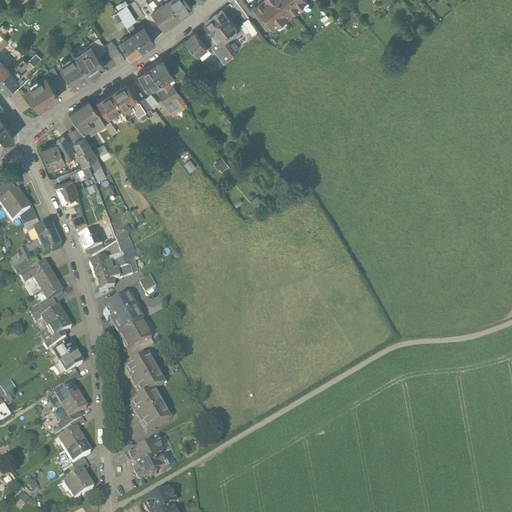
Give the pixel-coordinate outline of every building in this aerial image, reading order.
[(180,18),(167,0),(166,0),(151,11),(150,12),(156,21),(162,30),(180,18)] [(167,0),(180,18),(192,10),(184,0),(167,0)] [(291,13),(280,0),(263,0),(256,6),(263,15),(263,16),(268,22),(269,22),(273,28),(291,13)] [(280,0),(291,13),(306,1),(305,0),(280,0)] [(126,26),(130,33),(135,30),(131,24),(144,16),(140,8),(135,1),(117,12),(117,13),(126,26)] [(150,25),(156,21),(150,12),(151,11),(146,4),(140,8),(144,16),(150,25)] [(226,18),(222,11),(214,18),(203,24),(212,36),(217,42),(221,40),(217,34),(213,27),(226,18)] [(122,28),(126,26),(117,13),(114,15),(118,22),(114,24),(118,31),(122,28)] [(217,34),(221,40),(223,43),(225,41),(232,36),(230,34),(236,29),(227,17),(226,18),(213,27),(217,34)] [(257,32),(248,19),(242,24),(252,37),(257,32)] [(130,33),(141,50),(154,42),(143,25),(135,30),(130,33)] [(141,50),(130,33),(118,41),(129,58),(141,50)] [(201,41),(195,33),(186,41),(198,55),(207,48),(201,41)] [(208,40),(213,45),(217,42),(212,36),(208,40)] [(208,50),(210,48),(210,47),(213,45),(208,40),(206,37),(201,41),(207,48),(208,50)] [(90,47),(96,56),(105,50),(104,47),(98,38),(88,45),(89,47),(90,47)] [(235,55),(225,41),(223,43),(221,40),(217,42),(213,45),(210,47),(210,48),(221,61),(224,64),(235,55)] [(112,42),(104,47),(105,50),(111,58),(119,53),(112,42)] [(89,47),(74,57),(88,78),(105,67),(99,59),(99,60),(96,56),(90,47),(89,47)] [(34,53),(27,60),(33,66),(40,58),(34,53)] [(16,63),(21,68),(26,63),(25,62),(27,60),(23,56),(16,63)] [(74,57),(74,56),(59,66),(73,88),(88,78),(74,57)] [(150,67),(165,90),(172,85),(170,83),(168,84),(165,79),(172,75),(162,59),(150,67)] [(213,74),(224,64),(221,61),(209,70),(213,74)] [(0,79),(8,72),(0,62),(0,79)] [(0,79),(0,87),(5,93),(18,81),(13,76),(21,68),(16,63),(8,72),(0,79)] [(165,90),(150,67),(137,75),(148,91),(155,86),(159,93),(165,90)] [(48,72),(54,81),(59,78),(53,69),(48,72)] [(43,75),(44,78),(49,85),(54,81),(48,72),(43,75)] [(190,91),(196,85),(184,72),(179,77),(190,91)] [(49,85),(44,78),(23,91),(37,111),(42,108),(43,109),(47,106),(46,105),(58,98),(49,85)] [(135,100),(125,84),(110,93),(121,109),(125,106),(135,100)] [(179,96),(172,85),(165,90),(172,100),(175,98),(179,96)] [(165,90),(159,93),(157,95),(168,111),(179,104),(175,98),(172,100),(165,90)] [(125,116),(121,109),(110,93),(96,102),(107,118),(116,112),(122,122),(127,119),(125,116)] [(150,94),(145,99),(153,109),(159,104),(150,94)] [(153,109),(145,99),(138,103),(145,113),(153,109)] [(88,102),(78,109),(87,122),(92,119),(97,115),(97,114),(88,102)] [(125,106),(121,109),(125,116),(130,113),(125,106)] [(87,122),(78,109),(69,115),(83,134),(92,128),(87,122)] [(103,123),(97,115),(92,119),(97,127),(103,123)] [(0,126),(0,149),(14,139),(3,124),(0,126)] [(79,152),(89,146),(87,142),(84,137),(73,143),(79,152)] [(57,144),(64,162),(75,156),(63,138),(56,142),(57,144)] [(48,169),(64,162),(57,144),(40,151),(48,169)] [(89,146),(79,152),(76,154),(82,166),(87,163),(96,157),(89,146)] [(91,173),(87,163),(82,166),(81,166),(82,168),(86,176),(91,173)] [(86,176),(82,168),(77,170),(80,179),(86,176)] [(80,179),(77,170),(69,173),(71,179),(72,182),(80,179)] [(60,184),(71,179),(69,173),(68,173),(57,178),(60,184)] [(60,184),(55,186),(64,208),(72,205),(76,216),(82,213),(79,204),(72,182),(71,179),(60,184)] [(0,195),(12,186),(10,183),(0,189),(0,195)] [(0,196),(3,201),(16,191),(12,186),(0,195),(0,196)] [(16,191),(3,201),(0,202),(0,204),(12,222),(21,216),(29,210),(16,191)] [(22,219),(34,214),(31,208),(29,210),(21,216),(22,219)] [(84,227),(86,226),(82,213),(76,216),(70,218),(76,231),(78,229),(84,227)] [(24,225),(36,219),(34,214),(22,219),(24,225)] [(34,231),(33,229),(40,227),(37,219),(36,219),(24,225),(23,225),(27,234),(34,231)] [(107,219),(85,229),(87,234),(95,231),(110,224),(107,219)] [(54,234),(49,223),(40,227),(33,229),(34,231),(38,240),(54,234)] [(101,246),(95,231),(87,234),(85,229),(84,227),(78,229),(82,237),(78,239),(84,253),(89,251),(101,246)] [(60,249),(54,234),(38,240),(37,241),(40,248),(44,256),(60,249)] [(119,247),(129,241),(127,235),(116,242),(119,247)] [(28,254),(40,248),(37,241),(25,248),(28,254)] [(120,254),(120,261),(126,259),(128,263),(133,260),(136,258),(129,241),(119,247),(118,248),(120,254)] [(103,250),(101,246),(89,251),(92,256),(95,255),(103,250)] [(31,261),(28,254),(25,248),(17,253),(22,265),(31,261)] [(120,261),(120,254),(103,260),(105,266),(120,261)] [(26,274),(41,266),(36,259),(31,261),(22,265),(26,274)] [(94,278),(122,269),(120,261),(105,266),(103,260),(103,259),(89,264),(94,278)] [(120,261),(122,269),(129,266),(128,263),(126,259),(120,261)] [(133,260),(128,263),(129,266),(132,274),(137,272),(133,260)] [(19,278),(26,274),(22,265),(14,269),(18,279),(19,278)] [(55,282),(44,265),(41,266),(26,274),(19,278),(24,286),(33,281),(40,291),(55,282)] [(122,269),(94,278),(99,294),(113,289),(111,282),(132,274),(129,266),(122,269)] [(155,286),(149,276),(138,282),(144,293),(155,286)] [(40,291),(33,281),(24,286),(31,297),(40,291)] [(62,293),(55,282),(40,291),(46,301),(47,302),(51,299),(62,293)] [(119,335),(141,323),(142,322),(127,297),(104,310),(119,335)] [(42,311),(54,304),(51,299),(47,302),(46,301),(39,305),(42,311)] [(41,320),(58,310),(54,304),(42,311),(32,317),(36,323),(41,320)] [(42,311),(39,305),(28,311),(32,317),(42,311)] [(61,315),(58,310),(41,320),(42,321),(43,320),(48,328),(64,319),(61,314),(61,315)] [(70,329),(64,319),(48,328),(47,329),(53,339),(53,340),(62,334),(70,329)] [(119,335),(117,337),(127,354),(138,347),(150,340),(151,340),(150,340),(148,341),(139,325),(141,323),(119,335)] [(56,345),(65,339),(62,334),(53,340),(52,340),(56,345)] [(56,345),(52,340),(53,340),(53,339),(45,344),(44,343),(43,344),(46,351),(56,345)] [(59,350),(68,345),(65,339),(56,345),(59,350)] [(153,345),(150,340),(138,347),(141,352),(140,352),(141,353),(153,345)] [(75,354),(69,344),(68,345),(59,350),(53,354),(53,355),(55,354),(61,363),(75,354)] [(81,364),(75,354),(61,363),(59,364),(65,374),(73,369),(81,364)] [(163,386),(146,357),(124,369),(140,398),(130,404),(146,434),(168,421),(152,392),(163,386)] [(64,374),(65,374),(59,364),(54,367),(59,377),(64,374)] [(73,369),(65,374),(64,374),(67,380),(76,374),(73,369)] [(79,380),(76,374),(67,380),(66,381),(69,385),(70,385),(71,385),(79,380)] [(9,382),(0,388),(6,396),(15,391),(9,382)] [(61,407),(78,397),(71,385),(70,385),(69,385),(53,395),(61,407)] [(86,409),(78,397),(61,407),(56,411),(54,417),(57,421),(63,422),(68,419),(68,420),(77,414),(86,409)] [(2,405),(0,406),(0,421),(10,415),(2,405)] [(77,414),(68,420),(68,419),(63,422),(57,426),(60,431),(70,425),(80,419),(77,414)] [(80,419),(70,425),(73,430),(75,429),(83,424),(80,419)] [(65,452),(82,441),(75,429),(73,430),(57,440),(65,452)] [(90,454),(82,441),(65,452),(72,464),(81,459),(90,454)] [(130,457),(148,446),(145,441),(123,454),(126,460),(130,457)] [(161,456),(154,443),(148,446),(130,457),(136,469),(132,471),(139,483),(164,470),(157,458),(161,456)] [(81,459),(72,464),(71,464),(74,470),(84,463),(81,459)] [(82,471),(82,472),(87,469),(84,463),(74,470),(77,474),(82,471)] [(82,472),(82,471),(77,474),(63,483),(74,500),(92,489),(82,472)] [(174,504),(167,491),(143,505),(146,511),(171,511),(170,511),(168,507),(174,504)] [(22,495),(17,501),(25,507),(30,501),(22,495)]
